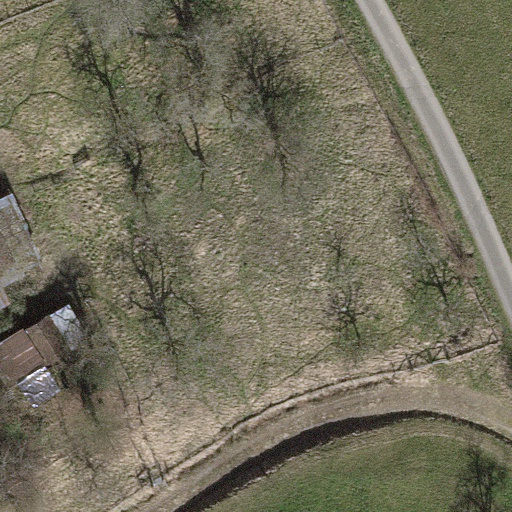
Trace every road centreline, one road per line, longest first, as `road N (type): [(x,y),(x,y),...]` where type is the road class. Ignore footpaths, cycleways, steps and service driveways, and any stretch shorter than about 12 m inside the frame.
road 1 (track): [(511,417),(437,393),(314,414),(159,511)]
road 2 (residential): [(369,0),(511,294)]
